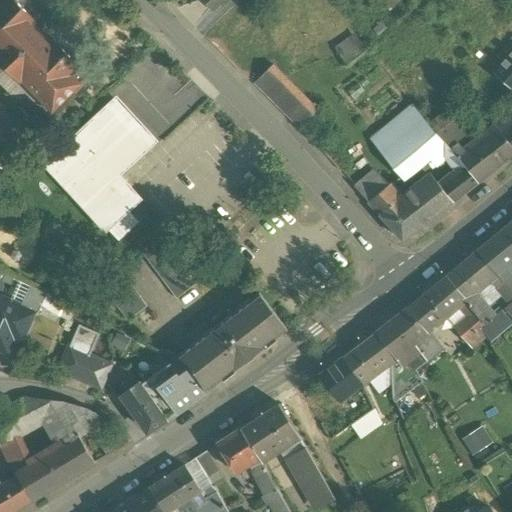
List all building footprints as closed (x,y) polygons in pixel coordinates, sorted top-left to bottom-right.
[(0,0),(0,141),(17,126),(0,106),(0,72),(7,67),(22,81),(23,79),(54,110),(82,82),(74,74),(83,65),(55,38),(52,40),(36,23),(38,21),(17,0),(2,0),(2,1),(1,0),(0,0)] [(204,0),(213,9),(222,0),(204,0)] [(511,52),(493,74),(511,90),(511,52)] [(319,108),(274,65),(255,83),(301,127),(319,108)] [(511,94),(497,107),(509,120),(511,123),(511,94)] [(113,99),(46,161),(110,230),(141,202),(119,178),(155,145),(113,99)] [(429,124),(414,106),(372,141),(402,177),(429,155),(444,143),(429,124)] [(459,130),(444,112),(429,124),(444,143),(456,133),(459,130)] [(511,123),(509,120),(498,129),(511,146),(511,123)] [(466,153),(460,158),(467,169),(478,182),(511,156),(511,146),(498,129),(466,153)] [(456,133),(444,143),(451,150),(459,144),(463,141),(456,133)] [(444,143),(429,155),(440,164),(447,158),(462,174),(467,169),(460,158),(451,150),(444,143)] [(466,153),(459,144),(451,150),(460,158),(466,153)] [(462,174),(441,189),(452,202),(478,182),(467,169),(462,174)] [(403,201),(401,198),(400,199),(380,215),(402,243),(452,202),(441,189),(432,178),(403,201)] [(389,186),(369,202),(380,215),(400,199),(389,186)] [(511,236),(504,228),(477,251),(498,274),(498,275),(503,271),(511,263),(511,236)] [(196,284),(160,237),(141,251),(177,299),(196,284)] [(498,274),(477,251),(466,260),(485,284),(489,281),(498,274)] [(466,260),(446,276),(466,300),(475,292),(485,284),(466,260)] [(147,306),(118,268),(100,282),(128,320),(147,306)] [(511,274),(509,277),(503,271),(499,275),(504,281),(511,290),(511,274)] [(498,274),(489,281),(496,288),(504,281),(499,275),(498,275),(498,274)] [(446,276),(418,300),(438,324),(459,306),(465,301),(466,300),(446,276)] [(511,290),(504,281),(496,288),(508,303),(511,300),(511,290)] [(26,309),(37,314),(40,307),(46,294),(31,288),(22,307),(26,309)] [(494,315),(475,292),(466,300),(465,301),(475,313),(484,324),(495,315),(494,315)] [(261,293),(236,312),(265,347),(290,327),(261,293)] [(46,294),(40,307),(59,316),(65,304),(46,294)] [(22,307),(0,296),(0,349),(6,353),(13,338),(26,309),(22,307)] [(438,324),(418,300),(408,309),(428,332),(438,324)] [(475,313),(465,301),(459,306),(469,318),(475,313)] [(26,309),(13,338),(24,343),(37,314),(26,309)] [(408,309),(376,333),(395,358),(402,368),(421,354),(413,343),(428,332),(408,309)] [(495,315),(484,324),(486,326),(482,330),(486,337),(488,340),(511,321),(500,310),(494,315),(495,315)] [(236,312),(213,329),(242,363),(265,347),(236,312)] [(469,318),(455,330),(466,344),(482,330),(486,326),(484,324),(475,313),(469,318)] [(69,347),(90,355),(98,333),(78,326),(69,347)] [(213,329),(192,345),(221,380),(242,363),(213,329)] [(482,330),(466,344),(471,351),(486,337),(482,330)] [(441,350),(428,332),(413,343),(421,354),(427,361),(441,350)] [(376,333),(342,359),(361,384),(391,361),(395,358),(376,333)] [(221,380),(192,345),(177,357),(180,358),(188,363),(206,392),(221,380)] [(90,355),(69,347),(59,370),(100,388),(110,365),(90,355)] [(170,354),(157,362),(161,370),(175,361),(170,354)] [(421,354),(402,368),(395,358),(391,361),(393,399),(395,404),(422,382),(415,370),(427,361),(421,354)] [(188,363),(180,358),(175,361),(161,370),(174,390),(184,407),(206,392),(188,363)] [(342,359),(321,375),(326,381),(340,400),(361,384),(342,359)] [(141,378),(129,369),(119,380),(132,389),(141,382),(142,382),(141,378)] [(132,389),(122,396),(146,431),(148,431),(167,419),(156,403),(146,389),(141,382),(132,389)] [(161,394),(154,384),(146,389),(156,403),(162,398),(161,394)] [(184,407),(174,390),(162,398),(174,415),(184,407)] [(27,398),(0,412),(0,439),(1,441),(40,422),(27,398)] [(73,420),(62,402),(27,398),(40,422),(48,418),(63,444),(78,435),(80,437),(82,435),(73,420)] [(174,415),(162,398),(156,403),(167,419),(174,415)] [(80,406),(62,402),(73,420),(84,413),(80,406)] [(279,405),(255,421),(275,452),(294,440),(300,436),(279,405)] [(262,461),(275,452),(255,421),(242,429),(260,458),(262,461)] [(463,436),(473,453),(494,441),(484,424),(463,436)] [(242,429),(217,446),(236,475),(240,472),(260,458),(242,429)] [(63,444),(44,456),(61,484),(95,463),(80,437),(78,435),(63,444)] [(300,436),(294,440),(296,444),(294,445),(299,453),(306,448),(300,436)] [(299,453),(289,459),(302,482),(320,472),(306,448),(299,453)] [(207,452),(197,459),(207,478),(217,471),(207,452)] [(61,484),(44,456),(31,464),(48,492),(61,484)] [(276,490),(261,462),(262,461),(260,458),(240,472),(246,480),(253,475),(264,497),(276,490)] [(31,464),(16,473),(17,476),(34,501),(48,492),(31,464)] [(184,467),(149,490),(163,511),(168,511),(201,492),(200,491),(200,490),(184,467)] [(320,472),(302,482),(315,507),(333,497),(320,472)] [(34,501),(17,476),(3,485),(2,485),(18,510),(34,501)] [(0,486),(0,511),(15,511),(18,510),(2,485),(0,486)] [(163,511),(149,490),(127,504),(131,511),(163,511)] [(226,511),(216,493),(205,499),(200,490),(200,491),(201,492),(168,511),(226,511)] [(276,490),(264,497),(269,505),(281,498),(276,490)] [(288,511),(281,498),(269,505),(271,511),(288,511)] [(419,511),(416,501),(404,506),(406,511),(419,511)]
